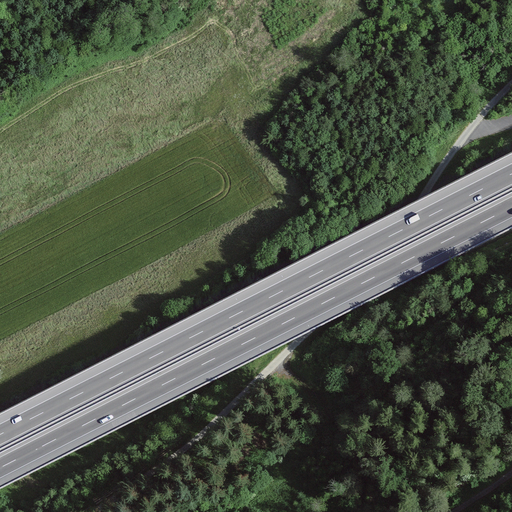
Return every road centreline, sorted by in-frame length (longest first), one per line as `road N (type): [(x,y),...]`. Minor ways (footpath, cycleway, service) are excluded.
road 1 (track): [(94,511),(192,443),(295,342),(511,82)]
road 2 (motorway): [(511,173),(0,434)]
road 3 (motorway): [(0,467),(511,207)]
